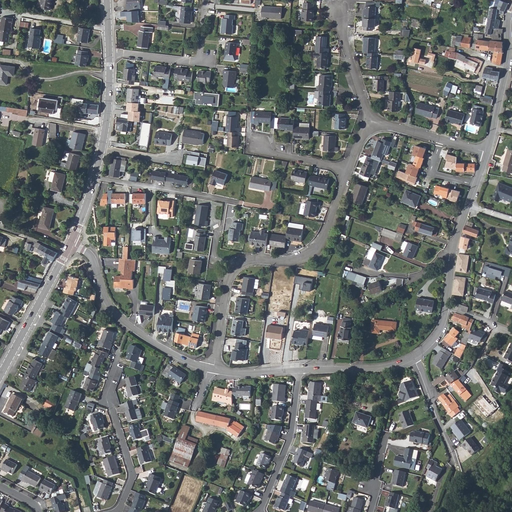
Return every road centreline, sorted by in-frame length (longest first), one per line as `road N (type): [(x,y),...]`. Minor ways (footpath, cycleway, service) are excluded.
road 1 (residential): [(210,369),(235,269),(308,254),(321,242),(347,171)]
road 2 (residential): [(210,369),(128,326),(109,308),(91,257),(70,243)]
road 3 (residential): [(117,511),(132,476),(108,396),(119,350)]
road 4 (residential): [(511,4),(486,153)]
road 5 (tertiary): [(0,376),(70,243)]
road 6 (residential): [(259,511),(291,437),(299,370)]
road 7 (residential): [(94,179),(239,202)]
road 8 (residential): [(476,184),(455,240),(446,307)]
road 9 (tertiary): [(94,179),(109,54)]
road 10 (residential): [(373,124),(336,7)]
